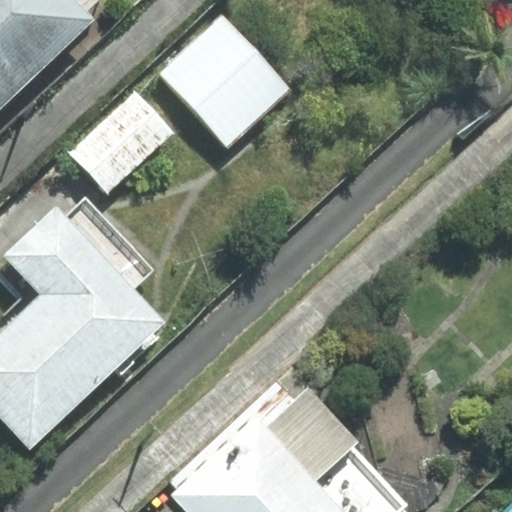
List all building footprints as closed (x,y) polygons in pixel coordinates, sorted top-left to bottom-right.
[(0,0),(0,106),(93,20),(86,12),(98,0),(0,0)] [(288,89),(222,18),(162,72),(228,144),(288,89)] [(171,133),(135,94),(71,154),(107,192),(171,133)] [(65,218),(56,209),(6,256),(43,295),(0,335),(0,413),(30,445),(162,321),(133,290),(146,278),(78,206),(65,218)] [(401,511),(408,506),(293,382),(170,496),(185,511),(401,511)] [(511,511),(511,495),(493,511),(511,511)]
